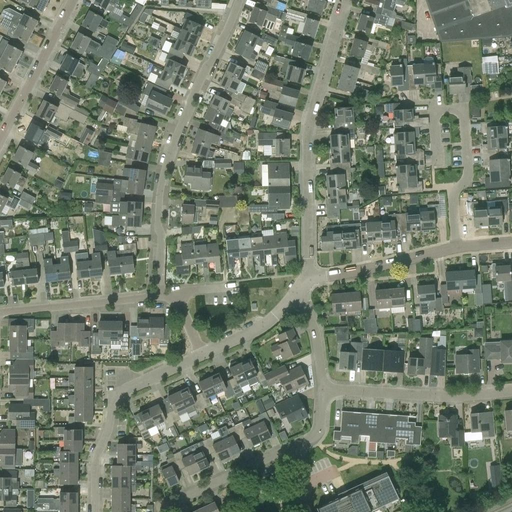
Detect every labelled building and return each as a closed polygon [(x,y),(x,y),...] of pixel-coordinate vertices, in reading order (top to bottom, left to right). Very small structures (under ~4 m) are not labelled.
[(49,4),(47,3),(47,2),(42,0),(20,0),(20,1),(28,5),(28,6),(42,13),(45,8),(46,9),(49,4)] [(111,12),(114,7),(115,7),(118,0),(95,0),(93,4),(105,11),(105,10),(110,12),(108,17),(118,22),(121,17),(120,17),(111,12)] [(195,0),(195,9),(203,9),(203,0),(195,0)] [(203,0),(203,9),(210,10),(211,0),(203,0)] [(265,6),(267,7),(275,10),(278,2),(272,0),(261,0),(267,2),(265,6)] [(326,2),(324,2),(317,0),(305,0),(309,1),(307,10),(320,14),(322,9),(324,10),(326,9),(327,4),(326,2)] [(365,0),(365,3),(374,5),(372,12),(375,13),(381,15),(385,1),(381,0),(365,0)] [(404,2),(404,0),(384,0),(385,1),(381,15),(395,19),(402,21),(402,17),(396,16),(396,14),(394,11),(395,5),(403,6),(404,2)] [(511,36),(511,0),(424,0),(440,42),(471,40),(482,40),(508,38),(511,36)] [(249,22),(261,27),(271,30),(273,23),(274,23),(276,19),(281,21),(284,13),(275,10),(267,7),(265,12),(254,8),(249,22)] [(18,25),(32,33),(35,27),(36,28),(39,24),(37,23),(37,22),(24,14),(23,16),(9,9),(3,10),(0,16),(4,18),(13,23),(18,25)] [(285,18),(305,24),(302,34),(314,38),(318,22),(307,19),(308,15),(288,10),(285,18)] [(109,22),(101,18),(89,12),(82,26),(94,33),(98,25),(106,29),(109,22)] [(369,33),(372,23),(386,27),(385,28),(391,30),(395,19),(381,15),(375,13),(374,19),(361,15),(357,30),(369,33)] [(182,23),(184,24),(181,30),(199,37),(203,28),(197,25),(199,20),(186,14),(182,23)] [(121,17),(118,22),(129,28),(133,21),(129,18),(121,15),(120,17),(121,17)] [(401,22),(399,28),(407,30),(409,24),(401,22)] [(13,23),(7,34),(26,44),(29,38),(31,39),(33,35),(31,34),(32,33),(18,25),(13,23)] [(157,31),(164,33),(166,28),(157,25),(155,29),(158,30),(157,31)] [(173,31),(179,34),(177,40),(195,47),(199,37),(181,30),(175,27),(173,31)] [(245,32),(244,33),(241,33),(237,41),(258,51),(263,41),(273,46),(276,40),(263,34),(261,39),(245,32)] [(300,38),(292,36),(280,32),(277,40),(285,43),(284,44),(294,48),(292,55),(307,60),(311,47),(298,43),(300,38)] [(82,55),(84,52),(89,55),(90,52),(99,57),(100,56),(103,58),(107,60),(109,61),(117,48),(115,48),(104,42),(102,47),(99,46),(100,45),(78,34),(70,48),(82,55)] [(107,36),(104,42),(115,48),(118,42),(107,36)] [(147,44),(157,48),(160,41),(151,37),(147,44)] [(350,54),(362,58),(361,64),(367,65),(370,52),(372,53),(374,48),(379,48),(386,50),(388,44),(373,40),(371,46),(366,44),(367,43),(354,39),(350,54)] [(182,59),(184,54),(190,57),(195,47),(177,40),(175,45),(172,44),(168,54),(182,59)] [(253,62),(258,51),(237,41),(233,50),(235,51),(234,53),(253,62)] [(134,53),(136,48),(124,43),(122,49),(134,53)] [(5,51),(2,56),(16,63),(19,58),(21,59),(23,54),(21,53),(22,52),(8,45),(5,51)] [(118,49),(113,56),(118,60),(123,53),(118,49)] [(186,68),(179,65),(182,59),(168,54),(164,63),(166,64),(164,70),(182,77),(186,68)] [(83,72),(75,68),(78,61),(67,55),(59,70),(71,76),(71,75),(79,79),(83,72)] [(17,65),(15,64),(16,63),(2,56),(0,59),(0,68),(10,74),(13,69),(15,70),(17,65)] [(482,75),(498,74),(497,57),(481,58),(482,75)] [(103,58),(97,66),(98,67),(103,70),(109,61),(107,60),(103,58)] [(434,65),(434,61),(433,59),(431,58),(426,58),(424,60),(423,61),(423,65),(424,84),(433,83),(434,92),(441,92),(440,65),(434,65)] [(281,71),(287,73),(285,80),(301,84),(304,71),(296,68),(298,62),(285,59),(281,71)] [(391,86),(397,86),(397,91),(408,91),(407,66),(406,59),(398,60),(398,67),(390,67),(391,86)] [(253,70),(255,70),(265,75),(268,66),(257,61),(253,70)] [(91,63),(87,71),(99,77),(103,70),(98,67),(91,63)] [(230,63),(224,75),(239,82),(245,70),(230,63)] [(360,63),(358,70),(344,66),(341,77),(355,81),(356,77),(362,78),(364,72),(378,76),(380,69),(367,65),(361,64),(360,63)] [(412,66),(407,66),(408,91),(419,90),(418,84),(424,84),(423,65),(412,66)] [(168,90),(171,84),(177,87),(182,77),(164,70),(163,71),(153,67),(147,81),(155,84),(154,84),(168,90)] [(457,69),(458,76),(448,77),(449,94),(464,93),(464,84),(472,84),(471,68),(457,69)] [(262,82),(265,75),(255,70),(252,77),(262,82)] [(232,94),(230,97),(252,108),(255,101),(238,93),(237,95),(234,93),(239,82),(224,75),(219,87),(234,93),(232,94)] [(69,91),(64,88),(67,82),(56,77),(49,90),(58,95),(57,98),(61,99),(58,104),(71,110),(72,109),(88,117),(89,114),(76,107),(79,100),(67,94),(69,91)] [(262,89),(281,94),(279,102),(294,106),(298,92),(286,89),(287,83),(265,77),(262,89)] [(354,86),(355,81),(341,77),(337,88),(352,93),(350,99),(372,99),(374,93),(363,90),(362,94),(358,93),(357,94),(359,87),(354,86)] [(143,94),(150,97),(145,107),(165,116),(172,100),(164,97),(166,91),(148,83),(143,94)] [(482,85),(470,86),(471,94),(483,93),(482,85)] [(226,109),(229,103),(240,108),(240,110),(249,114),(252,108),(230,97),(228,102),(215,96),(210,107),(230,117),(233,112),(226,109)] [(117,103),(108,98),(103,108),(97,119),(102,121),(104,118),(103,117),(106,112),(112,115),(114,111),(123,117),(127,109),(117,103)] [(120,98),(117,103),(127,109),(137,114),(140,108),(136,106),(128,101),(127,102),(120,98)] [(84,125),(88,117),(72,109),(71,110),(58,104),(56,108),(43,101),(36,116),(50,123),(54,116),(66,122),(68,117),(84,125)] [(261,114),(273,117),(271,124),(288,129),(292,115),(276,110),(278,105),(265,101),(261,114)] [(411,110),(399,111),(399,104),(385,104),(386,113),(393,112),(393,123),(394,128),(418,127),(417,116),(412,117),(411,110)] [(471,105),(472,118),(480,118),(479,105),(471,105)] [(228,122),(230,117),(210,107),(204,119),(219,126),(222,119),(228,122)] [(334,109),(335,123),(335,130),(354,129),(359,128),(358,121),(353,122),(352,108),(334,109)] [(155,128),(141,124),(136,123),(137,121),(124,118),(122,126),(127,127),(126,133),(131,134),(152,139),(155,128)] [(481,133),(487,133),(487,139),(505,137),(505,138),(506,138),(505,127),(504,121),(480,123),(481,133)] [(24,138),(37,145),(43,148),(44,147),(49,150),(55,138),(66,144),(67,143),(81,151),(84,145),(79,142),(48,127),(46,132),(31,124),(24,138)] [(413,143),(413,137),(419,137),(418,127),(394,128),(394,134),(394,145),(413,143)] [(86,128),(79,142),(84,145),(89,148),(96,134),(86,128)] [(348,148),(348,140),(355,139),(354,129),(335,130),(336,135),(330,136),(331,150),(348,148)] [(216,144),(219,138),(232,144),(234,139),(218,131),(216,136),(199,130),(195,141),(209,146),(211,142),(216,144)] [(271,156),(275,156),(289,155),(288,140),(285,140),(285,134),(276,133),(276,134),(258,134),(258,146),(271,146),(271,156)] [(128,146),(135,148),(149,152),(152,139),(131,134),(128,146)] [(487,139),(487,145),(481,145),(482,156),(507,154),(506,148),(507,148),(506,138),(505,138),(505,137),(487,139)] [(214,153),(208,151),(209,146),(195,141),(191,152),(205,157),(212,158),(214,153)] [(395,155),(396,161),(424,159),(423,152),(420,149),(414,149),(413,143),(394,145),(395,155)] [(38,167),(28,162),(32,154),(20,147),(13,161),(25,167),(25,168),(35,173),(38,167)] [(125,158),(132,160),(146,163),(149,152),(135,148),(134,153),(127,151),(125,158)] [(331,163),(332,169),(350,167),(350,162),(349,162),(348,148),(331,150),(332,163),(331,163)] [(99,151),(98,158),(110,161),(111,154),(99,151)] [(507,160),(507,154),(482,156),(483,166),(489,166),(490,172),(508,170),(508,171),(507,160)] [(110,161),(98,158),(98,165),(109,168),(110,161)] [(231,159),(214,160),(214,168),(225,168),(225,171),(232,171),(232,168),(231,168),(231,159)] [(415,176),(415,170),(421,170),(424,167),(424,159),(396,161),(396,167),(396,177),(415,176)] [(233,163),(233,175),(243,174),(243,163),(233,163)] [(262,172),(267,172),(268,187),(287,186),(286,170),(281,170),(281,165),(262,165),(262,172)] [(211,173),(200,172),(201,168),(185,167),(184,182),(191,183),(191,190),(209,191),(211,173)] [(345,189),(344,180),(351,180),(350,173),(355,172),(355,167),(350,167),(332,169),(332,176),(326,176),(327,190),(345,189)] [(27,179),(19,176),(20,175),(8,169),(1,183),(13,188),(15,184),(23,188),(27,179)] [(123,177),(129,178),(129,181),(143,183),(145,172),(130,169),(124,169),(123,177)] [(490,172),(490,178),(484,178),(485,189),(509,187),(509,181),(508,171),(508,170),(490,172)] [(397,194),(407,193),(422,192),(421,182),(416,182),(415,176),(396,177),(397,194)] [(120,190),(120,192),(125,193),(127,193),(142,195),(143,183),(129,181),(128,182),(122,181),(120,190)] [(112,197),(112,189),(113,185),(96,183),(95,195),(112,197)] [(268,187),(268,206),(262,208),(262,206),(250,206),(248,208),(248,213),(276,213),(277,208),(282,208),(282,203),(287,203),(287,186),(268,187)] [(327,190),(328,198),(325,199),(326,211),(339,210),(352,209),(352,207),(346,207),(345,189),(327,190)] [(23,192),(19,199),(21,200),(32,205),(35,199),(23,192)] [(8,197),(7,199),(0,195),(0,213),(4,205),(15,211),(21,200),(19,199),(14,196),(12,199),(8,197)] [(111,205),(111,203),(112,197),(95,195),(95,204),(110,205),(111,205)] [(392,205),(391,197),(380,198),(380,205),(392,205)] [(206,209),(218,210),(218,201),(206,200),(206,209)] [(495,201),(495,208),(486,208),(488,226),(501,225),(501,214),(507,214),(506,200),(495,201)] [(119,203),(119,215),(126,215),(141,215),(141,203),(126,202),(124,202),(119,202),(119,203)] [(486,208),(478,209),(477,203),(466,204),(467,217),(473,216),(474,227),(488,226),(486,208)] [(202,207),(194,207),(194,206),(182,205),(181,222),(192,223),(193,213),(201,213),(202,207)] [(427,206),(428,212),(419,213),(420,231),(434,230),(433,218),(440,218),(439,205),(427,206)] [(419,213),(405,214),(398,214),(400,239),(401,238),(401,234),(411,234),(411,232),(420,231),(419,213)] [(389,222),(379,222),(380,240),(395,239),(400,239),(398,214),(388,215),(388,219),(389,222)] [(119,226),(125,227),(140,227),(141,215),(126,215),(126,219),(119,219),(119,217),(112,216),(112,228),(119,228),(119,226)] [(370,241),(380,240),(379,222),(360,224),(361,244),(371,243),(370,241)] [(349,232),(341,232),(341,250),(362,248),(361,244),(360,224),(348,225),(349,232)] [(340,226),(331,226),(326,226),(326,233),(327,236),(321,237),(322,251),(341,250),(341,232),(340,226)] [(95,252),(101,251),(99,232),(92,230),(95,252)] [(64,253),(71,253),(70,242),(68,232),(62,232),(64,253)] [(106,234),(99,232),(101,251),(107,251),(106,234)] [(294,240),(287,241),(286,232),(274,234),(276,252),(282,252),(284,264),(296,262),(294,240)] [(45,245),(44,234),(36,235),(38,246),(45,245)] [(264,253),(262,237),(262,234),(250,235),(252,255),(258,254),(259,266),(265,266),(264,253)] [(277,264),(276,252),(274,234),(273,234),(273,236),(262,237),(264,253),(270,253),(271,265),(277,264)] [(30,247),(38,246),(36,235),(29,236),(30,247)] [(253,267),(252,255),(250,235),(249,235),(249,236),(237,237),(239,256),(246,255),(247,267),(253,267)] [(233,256),(239,256),(237,237),(237,236),(225,237),(226,241),(225,241),(228,269),(234,268),(233,256)] [(77,241),(70,242),(71,253),(78,252),(77,241)] [(193,244),(195,262),(202,262),(203,274),(209,273),(207,261),(206,245),(206,242),(193,243),(193,244)] [(133,272),(132,257),(131,256),(137,255),(135,244),(123,245),(124,251),(119,251),(122,274),(133,272)] [(188,263),(195,262),(193,244),(180,245),(181,255),(175,255),(177,276),(189,275),(188,263)] [(218,244),(206,245),(207,261),(214,261),(215,273),(221,272),(218,244)] [(107,253),(108,260),(109,275),(122,274),(119,251),(107,253)] [(15,263),(16,272),(10,273),(12,286),(12,285),(25,284),(24,271),(23,264),(22,254),(16,255),(17,263),(15,263)] [(92,261),(88,262),(89,277),(102,276),(99,254),(91,254),(92,261)] [(76,257),(77,263),(76,263),(78,279),(89,277),(88,262),(83,262),(83,256),(76,257)] [(59,258),(60,265),(56,266),(58,281),(70,280),(67,257),(59,258)] [(46,282),(58,281),(56,266),(52,266),(51,259),(43,260),(46,282)] [(496,281),(506,281),(507,293),(511,292),(511,279),(510,280),(509,266),(495,268),(496,281)] [(104,281),(110,279),(107,267),(102,268),(104,281)] [(38,283),(37,270),(24,271),(25,284),(25,285),(28,285),(28,284),(38,282),(38,283)] [(480,275),(474,276),(473,271),(459,272),(461,289),(474,288),(475,295),(481,294),(480,275)] [(445,273),(446,285),(440,285),(441,298),(441,304),(448,304),(447,297),(461,296),(461,289),(459,272),(445,273)] [(418,302),(419,302),(420,315),(427,315),(429,312),(442,311),(441,304),(441,298),(434,299),(433,286),(417,287),(418,302)] [(403,289),(388,290),(390,308),(404,307),(403,289)] [(376,309),(390,308),(388,290),(375,291),(376,309)] [(360,315),(360,311),(361,311),(360,293),(345,294),(346,312),(347,316),(360,315)] [(333,313),(346,312),(345,294),(332,295),(333,313)] [(225,325),(224,315),(206,317),(207,327),(225,325)] [(141,339),(150,339),(150,318),(137,318),(137,339),(130,339),(130,345),(141,345),(141,339)] [(170,345),(170,325),(163,325),(163,318),(150,318),(150,339),(159,339),(159,345),(170,345)] [(18,319),(18,326),(10,326),(10,339),(25,339),(26,333),(34,333),(34,319),(31,319),(18,319)] [(421,320),(414,320),(415,333),(422,332),(421,320)] [(101,355),(101,348),(99,348),(99,345),(110,346),(110,340),(110,322),(99,322),(99,333),(92,333),(92,355),(101,355)] [(128,332),(121,332),(121,322),(110,322),(110,340),(110,346),(121,346),(121,351),(128,351),(128,332)] [(70,341),(70,324),(57,324),(57,332),(50,332),(50,346),(63,346),(63,341),(70,341)] [(70,341),(78,341),(78,347),(90,347),(90,332),(83,332),(83,324),(70,324),(70,341)] [(274,357),(281,354),(283,360),(299,352),(293,340),(296,339),(292,330),(278,336),(281,343),(270,348),(274,357)] [(445,376),(446,331),(440,332),(439,342),(437,342),(437,349),(431,349),(431,358),(430,375),(445,376)] [(418,359),(410,359),(410,355),(405,355),(404,364),(408,365),(408,374),(424,375),(425,358),(431,358),(431,349),(432,339),(419,338),(418,359)] [(33,347),(25,347),(25,339),(10,339),(10,352),(10,359),(33,360),(33,347)] [(339,369),(346,370),(346,369),(355,369),(356,355),(362,355),(362,360),(368,360),(368,369),(382,370),(384,351),(367,349),(367,344),(363,344),(363,343),(350,342),(349,353),(340,353),(339,369)] [(502,363),(511,362),(511,342),(501,342),(501,346),(485,347),(486,359),(501,359),(502,363)] [(473,363),(479,363),(478,350),(468,351),(468,356),(462,356),(462,363),(456,363),(457,374),(473,373),(473,363)] [(405,352),(384,351),(382,370),(404,371),(404,364),(405,355),(405,352)] [(33,360),(28,360),(16,360),(16,367),(10,366),(10,379),(28,380),(32,380),(33,380),(33,360)] [(258,384),(266,380),(263,376),(260,368),(255,371),(249,360),(239,364),(247,380),(254,377),(258,384)] [(242,391),(241,388),(249,385),(247,380),(239,364),(229,369),(235,380),(229,383),(235,395),(235,394),(237,399),(243,396),(241,392),(242,391)] [(269,387),(280,381),(286,393),(307,383),(300,367),(288,373),(284,366),(263,376),(266,380),(269,387)] [(69,374),(69,378),(92,378),(92,367),(75,367),(74,374),(69,374)] [(227,398),(235,395),(229,383),(224,385),(219,374),(208,378),(216,394),(224,391),(227,398)] [(74,383),(74,389),(92,389),(92,378),(69,378),(69,383),(74,383)] [(203,393),(198,395),(204,409),(211,405),(208,398),(216,394),(208,378),(198,383),(203,393)] [(23,398),(23,399),(33,399),(33,388),(32,388),(32,380),(28,380),(10,379),(10,392),(16,392),(16,398),(23,398)] [(198,395),(192,398),(188,388),(178,393),(187,413),(188,414),(195,411),(196,412),(204,409),(198,395)] [(74,389),(74,396),(69,396),(69,400),(92,400),(92,389),(74,389)] [(166,409),(167,412),(173,423),(180,419),(179,416),(187,413),(178,393),(167,397),(172,406),(166,409)] [(275,406),(270,394),(255,400),(260,412),(275,406)] [(28,413),(28,406),(43,406),(43,412),(50,412),(50,399),(33,399),(23,399),(23,405),(9,405),(9,420),(16,420),(16,428),(34,429),(35,413),(28,413)] [(74,405),(74,411),(92,411),(92,400),(69,400),(69,405),(74,405)] [(307,417),(300,401),(289,406),(287,400),(275,406),(281,419),(286,417),(289,423),(297,420),(298,421),(307,417)] [(155,426),(164,422),(167,429),(174,426),(173,423),(167,412),(162,414),(158,405),(148,410),(155,426)] [(151,437),(147,429),(155,426),(148,410),(138,414),(143,425),(137,427),(143,440),(151,437)] [(74,411),(74,417),(68,417),(68,425),(75,425),(75,422),(92,422),(92,411),(74,411)] [(258,417),(251,421),(260,442),(271,438),(265,426),(271,424),(265,412),(258,416),(258,417)] [(358,435),(360,413),(358,413),(357,418),(352,417),(353,413),(342,412),(341,432),(334,432),(333,440),(340,440),(340,436),(351,437),(351,443),(358,443),(358,435)] [(377,436),(378,415),(378,414),(376,414),(376,419),(371,419),(371,414),(360,413),(358,435),(370,436),(369,441),(376,442),(377,436)] [(482,437),(494,436),(492,413),(470,415),(471,432),(482,432),(482,437)] [(389,416),(378,415),(377,436),(388,437),(388,443),(394,443),(395,438),(396,421),(389,420),(389,416)] [(396,421),(395,438),(406,438),(406,444),(413,445),(413,444),(419,445),(421,428),(414,427),(414,424),(407,423),(407,417),(396,416),(396,421)] [(439,437),(450,437),(451,447),(465,447),(464,430),(456,430),(455,416),(438,416),(439,437)] [(250,419),(234,426),(240,438),(245,436),(250,447),(260,442),(251,421),(250,421),(250,419)] [(234,426),(230,428),(227,430),(227,428),(218,432),(220,436),(231,460),(238,456),(239,454),(238,453),(240,452),(234,441),(240,438),(234,426)] [(58,435),(64,435),(64,441),(81,441),(81,430),(64,430),(64,428),(58,428),(58,435)] [(0,436),(0,448),(14,449),(14,430),(2,430),(2,436),(0,436)] [(220,461),(221,461),(222,462),(224,463),(231,460),(220,436),(212,440),(211,438),(204,441),(210,455),(215,452),(220,461)] [(58,452),(77,452),(81,452),(81,441),(64,441),(64,447),(58,447),(58,452)] [(205,457),(210,455),(204,441),(196,444),(199,451),(191,455),(199,471),(209,466),(205,457)] [(158,446),(161,451),(169,447),(166,442),(158,446)] [(141,445),(135,445),(135,444),(117,444),(117,455),(135,455),(135,449),(141,449),(141,445)] [(14,468),(14,449),(0,448),(0,461),(2,462),(2,468),(14,468)] [(191,455),(183,459),(180,451),(173,455),(173,457),(179,468),(184,466),(189,475),(199,471),(191,455)] [(53,457),(60,457),(60,463),(77,463),(77,452),(58,452),(53,452),(53,457)] [(135,462),(135,455),(117,455),(117,466),(141,466),(141,462),(135,462)] [(160,468),(161,471),(168,487),(179,482),(174,473),(180,470),(179,468),(173,457),(166,460),(168,464),(160,468)] [(60,463),(52,463),(52,469),(54,470),(54,473),(77,473),(77,463),(60,463)] [(141,466),(117,466),(112,466),(112,477),(136,477),(136,471),(140,471),(140,466),(141,466)] [(0,488),(10,489),(10,483),(17,483),(17,472),(3,472),(3,478),(0,478),(0,488)] [(54,478),(59,479),(59,485),(77,485),(77,473),(54,473),(54,478)] [(341,498),(318,508),(319,511),(364,511),(378,505),(379,508),(392,502),(391,499),(399,496),(389,475),(347,495),(342,498),(341,498)] [(500,476),(490,477),(492,491),(502,490),(500,476)] [(135,488),(136,477),(112,477),(112,488),(135,488)] [(18,489),(10,489),(0,488),(0,500),(3,500),(3,507),(16,507),(16,496),(18,496),(18,495),(19,494),(19,491),(18,491),(18,489)] [(129,499),(129,492),(135,492),(135,488),(112,488),(112,498),(129,499)] [(48,504),(77,504),(77,493),(59,493),(59,499),(49,499),(48,501),(48,504)] [(135,505),(129,505),(129,499),(112,498),(112,509),(135,509),(135,505)] [(226,511),(224,507),(217,510),(214,503),(202,508),(203,511),(226,511)]
